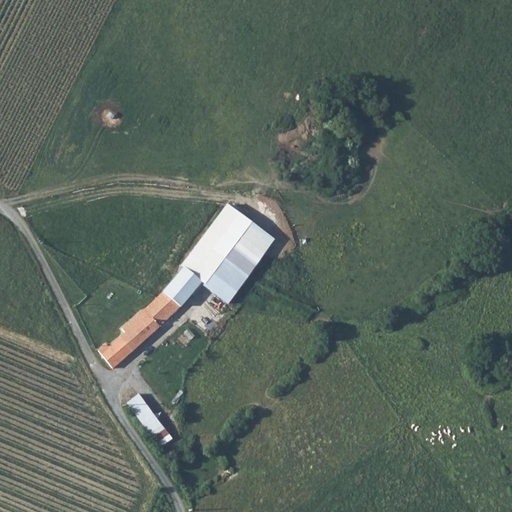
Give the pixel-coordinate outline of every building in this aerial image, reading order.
[(211,297),(223,282),(230,272),(261,232),(226,206),(181,265),(183,267),(201,282),(197,286),(211,297)] [(173,268),(178,273),(183,267),(181,265),(178,263),(173,268)] [(201,282),(183,267),(178,273),(176,275),(173,280),(169,283),(187,298),(197,286),(201,282)] [(171,271),(167,275),(173,280),(176,275),(171,271)] [(108,347),(100,354),(112,368),(131,351),(159,326),(179,307),(187,298),(169,283),(166,288),(161,283),(157,288),(162,292),(143,310),(126,326),(129,330),(126,333),(125,332),(108,347)] [(105,344),(98,351),(100,354),(108,347),(105,344)] [(160,425),(138,394),(126,403),(134,415),(150,436),(160,450),(172,441),(160,425)]
